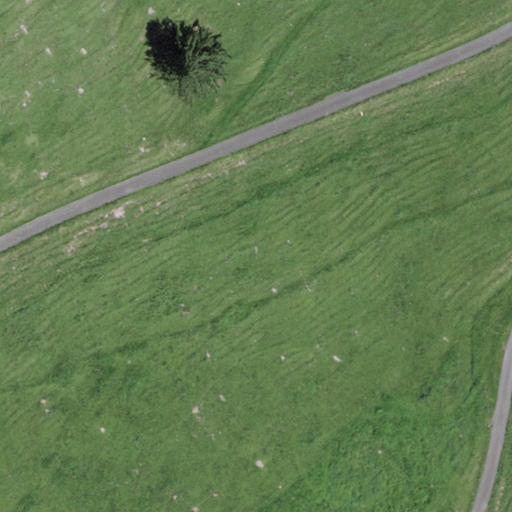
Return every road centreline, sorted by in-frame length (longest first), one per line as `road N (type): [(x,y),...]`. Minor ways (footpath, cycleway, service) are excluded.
road 1 (track): [(0,245),(511,29)]
road 2 (track): [(511,363),(479,511)]
